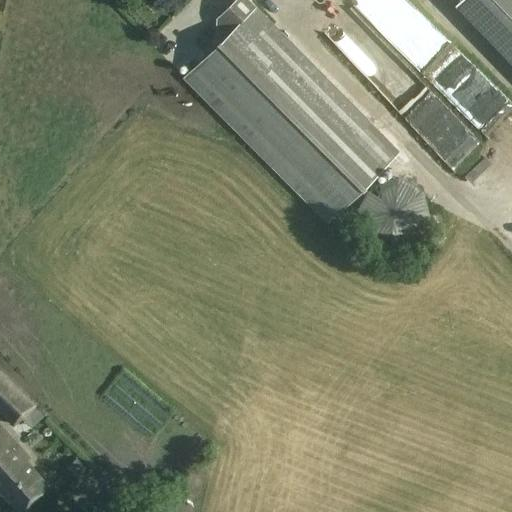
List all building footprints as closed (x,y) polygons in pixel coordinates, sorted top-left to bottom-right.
[(400,152),(249,0),(235,0),(217,18),(218,28),(226,35),(183,78),(328,224),(400,152)] [(403,0),(365,0),(362,4),(420,60),(427,53),(416,42),(431,27),(403,0)] [(511,0),(461,0),(457,4),(511,60),(511,0)] [(348,17),(333,32),(393,92),(408,77),(348,17)] [(362,84),(354,91),(370,107),(378,100),(362,84)] [(400,180),(397,179),(393,180),(389,180),(385,181),(383,182),(381,183),(379,184),(376,186),(373,190),(371,191),(370,193),(368,195),(367,197),(366,199),(365,202),(365,203),(364,206),(364,208),(363,211),(363,213),(363,215),(363,218),(364,220),(364,222),(365,225),(366,227),(367,229),(368,231),(370,233),(371,235),(373,236),(374,238),(376,240),(379,242),(383,244),(386,245),(389,246),(391,246),(396,247),(399,247),(404,246),(408,245),(412,243),(416,241),(419,239),(420,237),(423,235),(425,232),(426,230),(427,228),(428,226),(429,223),(430,220),(430,217),(431,214),(431,212),(430,208),(430,206),(429,204),(429,201),(428,199),(427,197),(425,195),(425,194),(423,191),(420,189),(419,187),(417,186),(413,183),(411,182),(408,181),(405,180),(403,180),(400,180)] [(35,405),(0,368),(0,413),(13,427),(35,405)] [(32,460),(0,423),(0,493),(3,497),(4,495),(19,511),(23,511),(51,488),(29,463),(32,460)]
